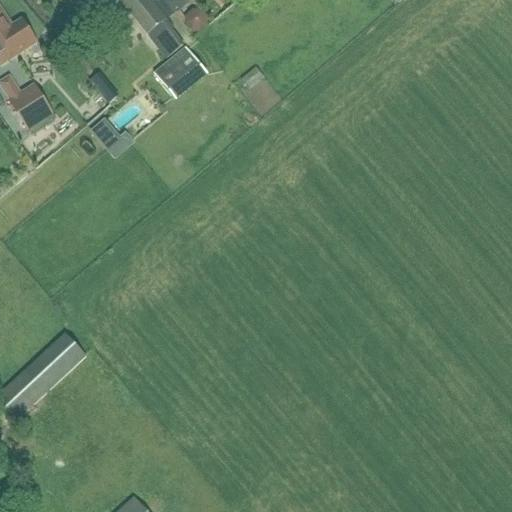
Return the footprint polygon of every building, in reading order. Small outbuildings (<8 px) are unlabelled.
[(126,0),(120,5),(147,38),(166,23),(146,0),(126,0)] [(0,68),(35,47),(34,46),(21,24),(12,30),(0,11),(0,68)] [(185,48),(166,23),(147,38),(166,62),(185,48)] [(80,27),(60,41),(70,57),(91,43),(80,27)] [(203,75),(186,53),(153,79),(171,101),(203,75)] [(256,70),(240,82),(249,93),(264,81),(256,70)] [(110,99),(119,93),(104,71),(95,77),(110,99)] [(28,139),(51,125),(42,110),(43,109),(32,89),(7,104),(28,139)] [(140,103),(114,122),(126,138),(151,119),(140,103)] [(0,407),(15,424),(84,359),(64,337),(0,395),(0,407)] [(144,511),(134,501),(121,511),(144,511)]
